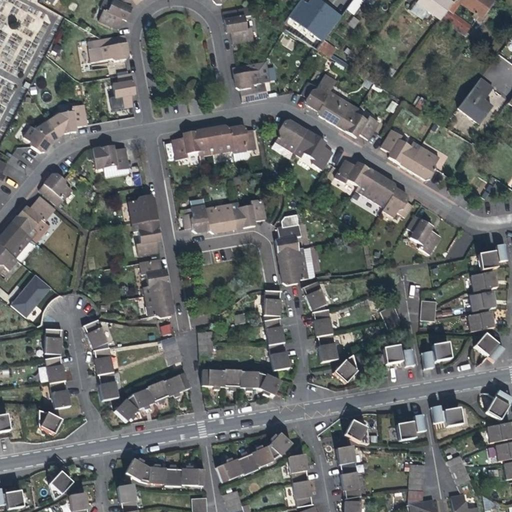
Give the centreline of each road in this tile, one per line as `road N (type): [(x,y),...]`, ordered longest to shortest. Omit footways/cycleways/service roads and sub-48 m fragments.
road 1 (residential): [(234,113),(301,116),(476,222),(511,220)]
road 2 (residential): [(234,113),(214,19),(200,5),(161,2),(139,33),(152,126)]
road 3 (residential): [(0,224),(67,147),(152,126)]
road 4 (residential): [(172,250),(203,429)]
road 5 (residential): [(72,311),(98,448)]
road 6 (residential): [(152,126),(172,250)]
road 7 (residential): [(268,272),(264,245),(251,235),(172,250)]
